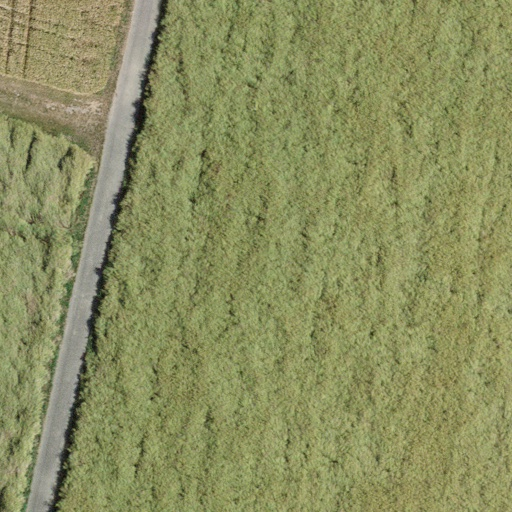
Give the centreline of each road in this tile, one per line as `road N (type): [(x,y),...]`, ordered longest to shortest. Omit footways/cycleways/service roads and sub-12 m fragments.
road 1 (track): [(48,511),(158,0)]
road 2 (track): [(0,74),(133,115)]
